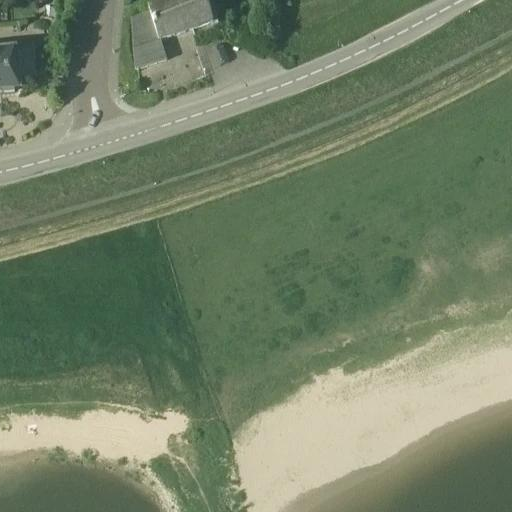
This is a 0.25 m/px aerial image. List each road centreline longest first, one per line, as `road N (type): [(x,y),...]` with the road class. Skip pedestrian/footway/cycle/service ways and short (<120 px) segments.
road 1 (tertiary): [(105,147),(333,68),(466,0)]
road 2 (residential): [(105,147),(91,84),(99,0)]
